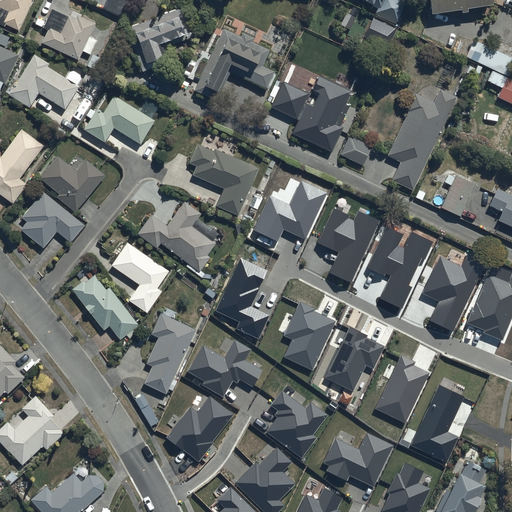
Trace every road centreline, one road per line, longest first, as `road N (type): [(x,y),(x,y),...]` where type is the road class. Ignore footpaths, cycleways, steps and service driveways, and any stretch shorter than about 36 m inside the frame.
road 1 (residential): [(0,266),(115,422),(167,511)]
road 2 (residential): [(285,264),(511,371)]
